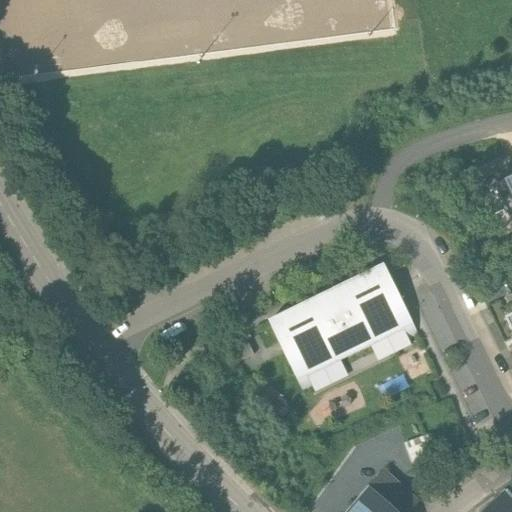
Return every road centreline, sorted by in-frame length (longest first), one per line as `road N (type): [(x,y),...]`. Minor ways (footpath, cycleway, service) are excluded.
road 1 (residential): [(377,226),(335,229),(152,314),(100,347)]
road 2 (residential): [(511,433),(431,259),(405,233),(377,226)]
road 3 (tertiary): [(100,347),(249,511)]
road 4 (residential): [(377,226),(383,188),(398,163),(511,123)]
road 5 (tertiary): [(0,206),(100,347)]
